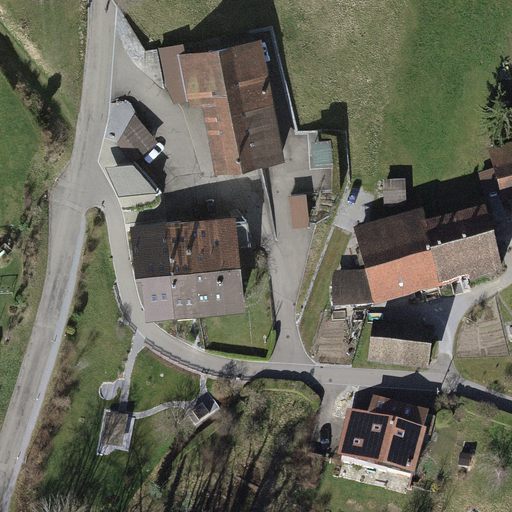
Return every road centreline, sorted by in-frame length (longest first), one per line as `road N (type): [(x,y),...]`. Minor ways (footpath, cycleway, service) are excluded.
road 1 (residential): [(511,407),(412,379),(246,370),(175,350),(132,305),(106,192),(81,181)]
road 2 (residential): [(0,492),(59,293),(81,181)]
road 3 (residential): [(81,181),(98,0)]
